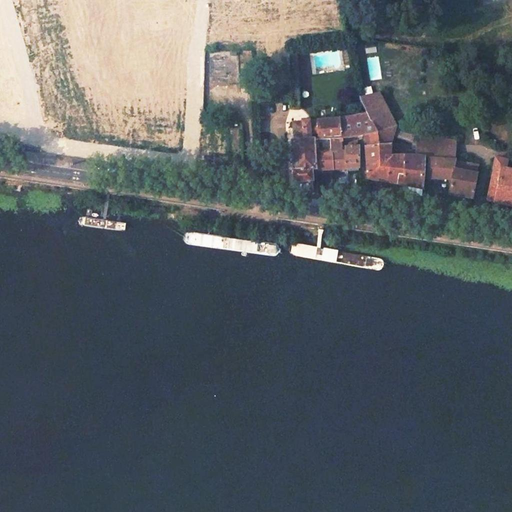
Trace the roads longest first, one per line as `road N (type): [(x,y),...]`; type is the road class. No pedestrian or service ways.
road 1 (residential): [(511,239),(194,191)]
road 2 (residential): [(0,164),(194,191)]
